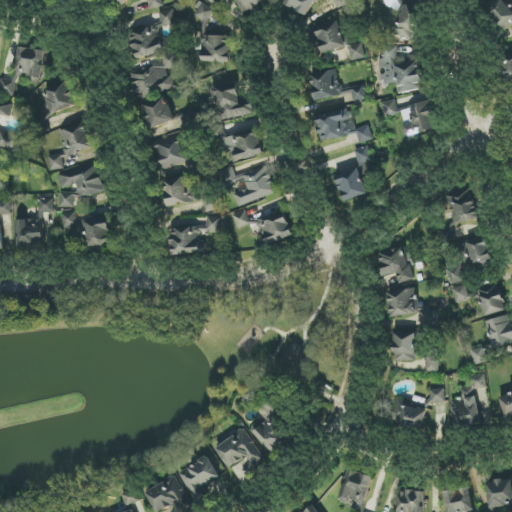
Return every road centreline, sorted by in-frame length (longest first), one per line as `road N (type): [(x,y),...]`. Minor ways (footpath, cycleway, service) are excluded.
road 1 (residential): [(511,123),(480,138),(367,233),(290,270),(184,288),(0,287)]
road 2 (residential): [(141,282),(142,209),(88,44),(79,31),(0,19)]
road 3 (residential): [(335,252),(361,341),(353,417),(304,476),(252,511)]
road 4 (residential): [(280,56),(279,94),(292,145),(335,252)]
road 5 (residential): [(346,433),(404,458),(455,461),(511,447)]
road 6 (residential): [(460,45),(469,119),(504,203)]
